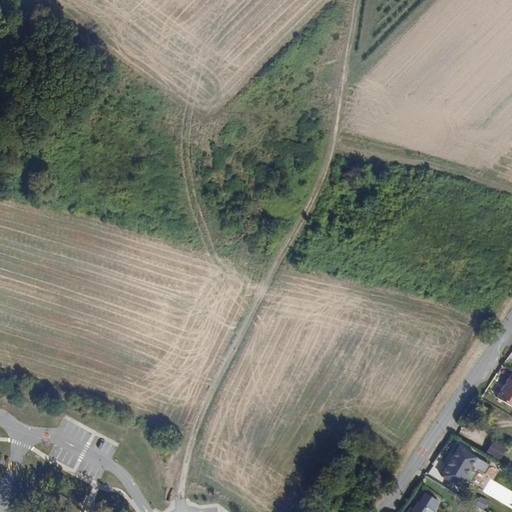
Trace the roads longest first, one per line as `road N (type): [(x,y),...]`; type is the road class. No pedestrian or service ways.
road 1 (track): [(179,511),(188,445),(326,145),(354,0)]
road 2 (residential): [(511,320),(381,511)]
road 3 (track): [(326,145),(511,195)]
road 4 (residential): [(0,419),(111,464),(147,511)]
